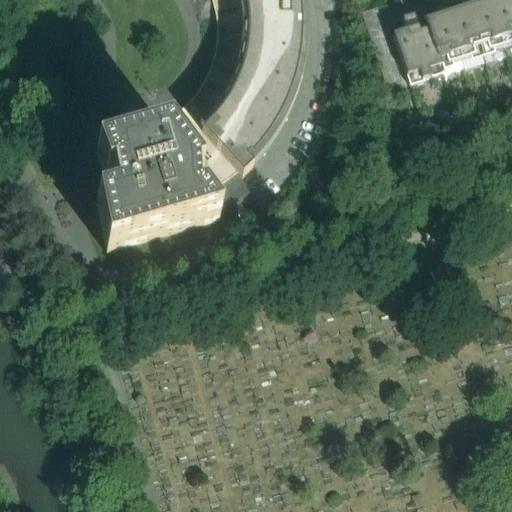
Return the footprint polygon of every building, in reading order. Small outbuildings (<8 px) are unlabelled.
[(282,111),(285,104),(288,97),(290,90),(293,83),(294,75),(296,68),(297,61),(298,53),(299,45),(299,38),(299,30),(299,23),(298,15),(297,8),(296,0),(210,0),(212,2),(213,7),(214,11),(215,16),(216,22),(216,27),(216,33),(216,39),(216,44),(215,50),(214,55),(213,61),(211,66),(209,72),(207,77),(205,82),(202,87),(199,92),(196,96),(192,101),(189,105),(185,109),(181,113),(176,117),(172,120),(167,123),(162,126),(134,139),(136,144),(156,138),(203,201),(237,176),(241,180),(247,175),(252,169),(252,168),(249,171),(243,164),(246,161),(248,163),(253,157),(259,150),(263,144),(268,138),(272,131),(276,125),(279,118),(282,111)] [(442,71),(511,47),(511,8),(509,0),(498,0),(490,3),(489,1),(484,2),(485,5),(448,17),(447,14),(443,16),(443,18),(424,25),(428,35),(419,38),(413,20),(402,24),(406,35),(393,40),(409,89),(430,82),(432,89),(447,84),(442,71)] [(363,24),(379,19),(377,11),(376,11),(361,16),(363,24)] [(365,31),(381,26),(379,19),(363,24),(365,31)] [(368,39),(384,33),(381,26),(365,31),(368,39)] [(370,46),(386,41),(384,33),(368,39),(370,46)] [(370,46),(373,53),(389,48),(386,41),(370,46)] [(375,61),(391,55),(389,48),(373,53),(375,61)] [(375,61),(378,68),(393,62),(391,55),(375,61)] [(380,75),(396,70),(393,62),(378,68),(380,75)] [(380,75),(382,82),(398,77),(396,70),(380,75)] [(385,90),(401,84),(398,77),(382,82),(385,90)] [(218,222),(203,201),(156,138),(136,144),(96,156),(113,200),(96,205),(106,255),(218,222)]
